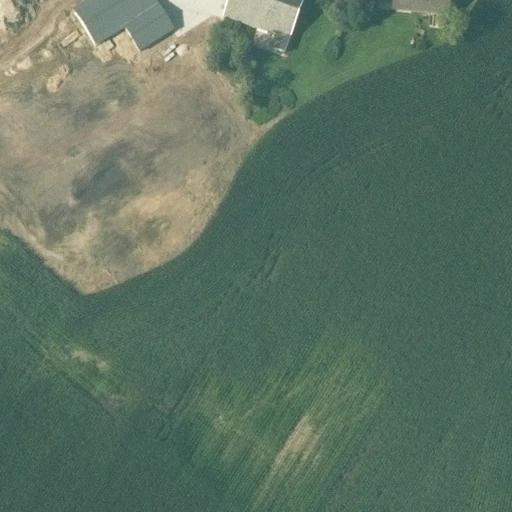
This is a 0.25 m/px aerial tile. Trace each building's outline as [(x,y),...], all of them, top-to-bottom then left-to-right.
[(0,106),(2,109),(24,94),(40,119),(174,33),(152,0),(91,0),(0,58),(0,106)] [(285,55),(304,0),(230,0),(224,20),(272,37),(268,49),(285,55)] [(448,19),(449,0),(395,0),(394,13),(448,19)] [(184,41),(61,113),(76,139),(199,67),(184,41)] [(96,217),(243,137),(214,83),(66,162),(96,217)]
